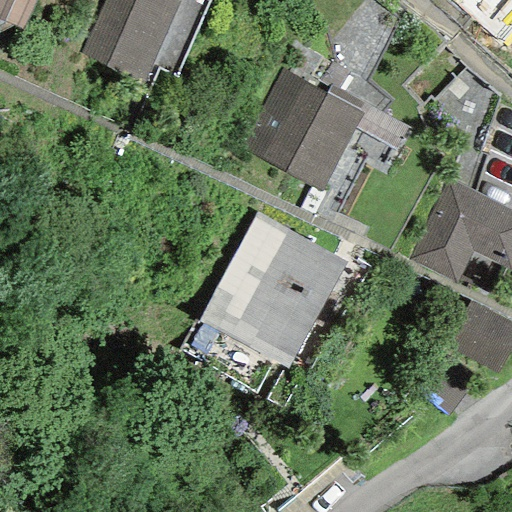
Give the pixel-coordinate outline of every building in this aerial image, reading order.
[(0,0),(0,20),(21,30),(34,0),(0,0)] [(179,0),(102,0),(79,53),(145,82),(181,1),(179,0)] [(449,0),(477,24),(497,0),(449,0)] [(355,128),(363,113),(325,93),(280,68),(236,147),(320,193),(355,128)] [(414,131),(329,85),(325,93),(363,113),(355,128),(402,153),(414,131)] [(511,266),(511,211),(444,178),(404,258),(456,284),(472,252),(510,271),(511,266)] [(345,258),(256,212),(198,322),(287,369),(345,258)] [(497,373),(511,345),(511,323),(471,302),(447,346),(497,373)] [(475,378),(438,351),(406,394),(444,421),(475,378)]
